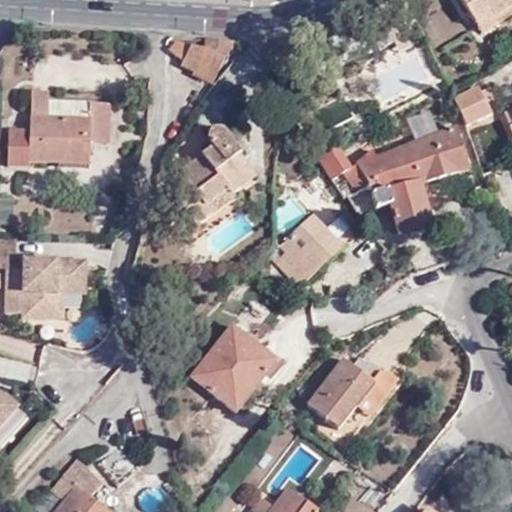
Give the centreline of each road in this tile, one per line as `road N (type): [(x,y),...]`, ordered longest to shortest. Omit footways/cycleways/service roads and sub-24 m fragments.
road 1 (tertiary): [(0,5),(260,26),(305,17)]
road 2 (unknown): [(467,300),(436,295),(375,315),(323,319),(287,351)]
road 3 (residential): [(405,511),(500,379)]
road 4 (residential): [(511,264),(467,300),(500,379)]
